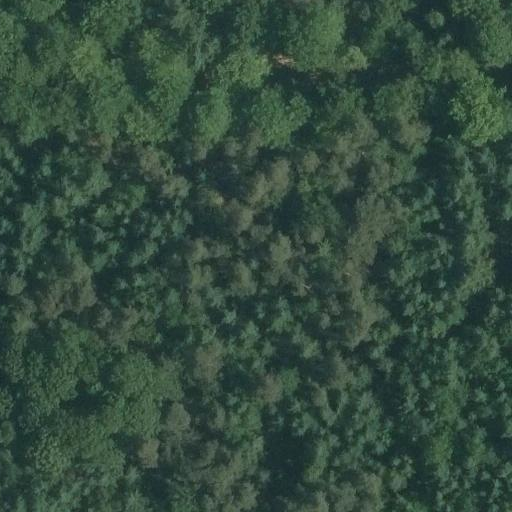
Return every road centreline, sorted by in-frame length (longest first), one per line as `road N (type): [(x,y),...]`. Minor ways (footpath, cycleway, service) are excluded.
road 1 (track): [(511,501),(497,447),(463,420),(400,389),(223,337),(128,221),(0,119)]
road 2 (track): [(511,75),(0,79)]
